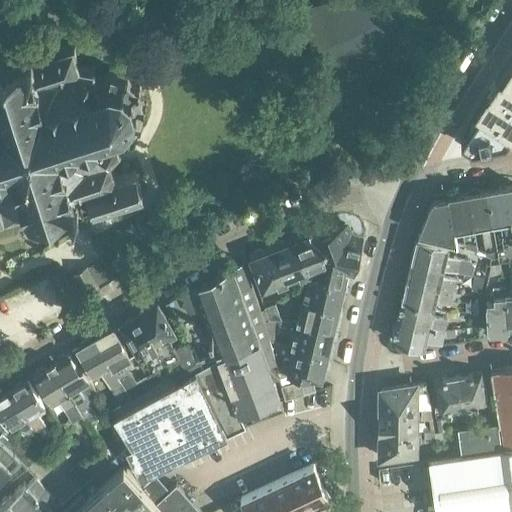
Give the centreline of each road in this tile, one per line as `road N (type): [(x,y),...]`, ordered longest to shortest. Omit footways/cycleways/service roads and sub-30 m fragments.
road 1 (residential): [(401,189),(293,203),(0,367)]
road 2 (secondary): [(401,189),(511,10)]
road 3 (secondary): [(356,382),(401,189)]
road 4 (residential): [(511,348),(356,382)]
road 5 (secondary): [(355,511),(356,382)]
